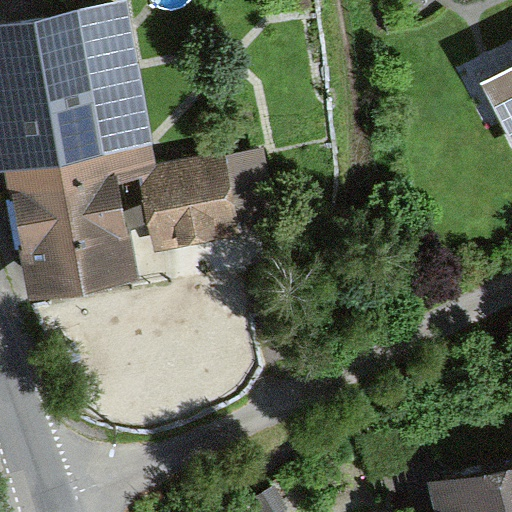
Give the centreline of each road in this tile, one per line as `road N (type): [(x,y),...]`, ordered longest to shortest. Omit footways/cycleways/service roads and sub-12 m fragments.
road 1 (unclassified): [(511,288),(188,450),(44,507)]
road 2 (tertiary): [(44,507),(0,376)]
